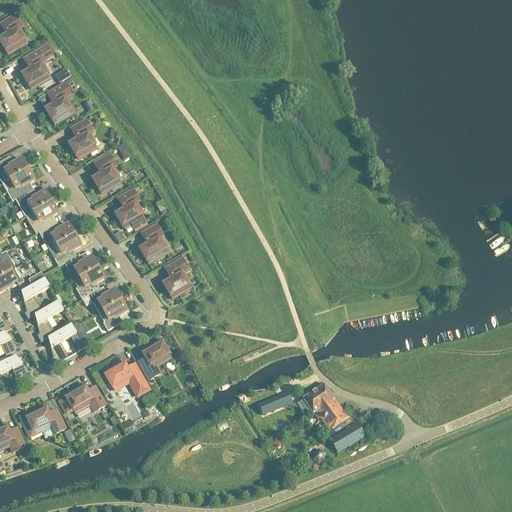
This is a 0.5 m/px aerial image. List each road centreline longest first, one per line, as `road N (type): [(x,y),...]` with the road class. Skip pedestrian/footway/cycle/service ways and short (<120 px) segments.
road 1 (track): [(293,37),(358,171),(346,189),(297,197),(147,0)]
road 2 (residential): [(53,383),(151,327),(158,309),(31,135)]
road 3 (track): [(313,364),(327,359),(342,371),(401,377),(511,350)]
road 4 (unclassified): [(234,511),(415,441)]
road 5 (unclassified): [(313,364),(336,390),(403,416),(415,441)]
